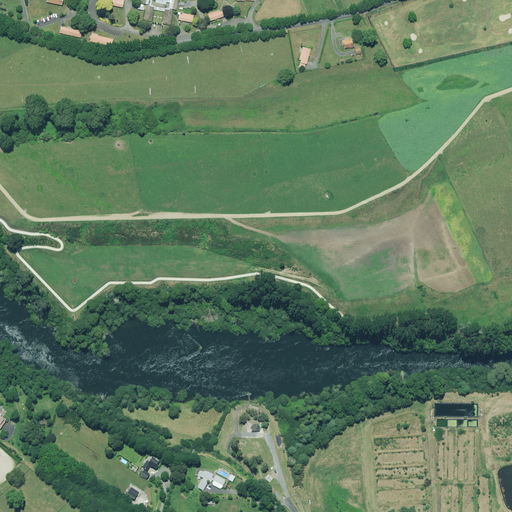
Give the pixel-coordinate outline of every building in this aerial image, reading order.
[(145,10),(144,20),(152,21),(154,10),(165,12),(162,24),(170,25),(173,10),(177,11),(178,0),(142,0),(142,4),(139,4),(138,9),(145,10)] [(211,22),(227,16),(224,9),(208,14),(211,22)] [(194,15),(181,13),(179,20),(193,23),(194,15)] [(84,32),(62,26),(60,33),(82,39),(84,32)] [(115,38),(93,33),(91,42),(113,47),(115,38)] [(354,46),(352,39),(350,39),(350,38),(346,39),(346,40),(343,41),(343,44),(345,43),(346,48),(354,46)] [(311,49),(303,47),(300,60),(302,60),(301,63),(307,64),(311,49)] [(161,459),(150,453),(143,467),(145,468),(141,476),(147,479),(154,468),(155,469),(161,459)] [(199,477),(204,478),(203,480),(202,479),(198,488),(204,490),(207,484),(206,484),(209,480),(211,481),(210,482),(211,482),(213,479),(214,480),(212,484),(222,489),(226,480),(217,475),(215,479),(212,478),(213,473),(199,471),(199,477)] [(140,492),(132,487),(129,493),(136,498),(140,492)]
